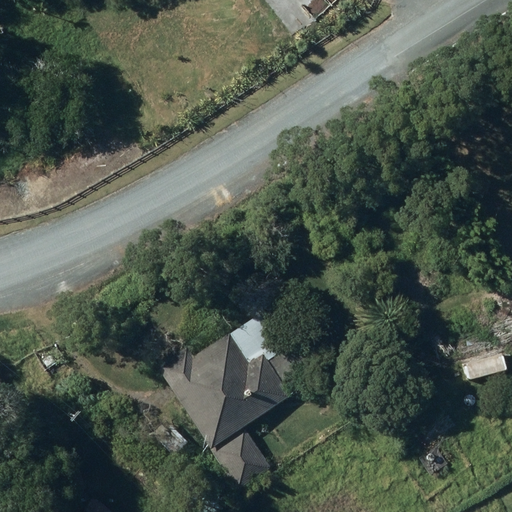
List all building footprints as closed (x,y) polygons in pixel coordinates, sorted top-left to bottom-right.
[(307,25),(286,0),(272,0),(267,4),(292,37),(307,25)] [(258,302),(151,366),(228,496),(271,471),(243,424),(283,401),(260,361),(284,347),(258,302)] [(460,380),(503,368),(496,344),(453,355),(460,380)] [(189,443),(162,419),(144,440),(170,464),(189,443)] [(113,511),(90,494),(78,510),(80,511),(113,511)]
